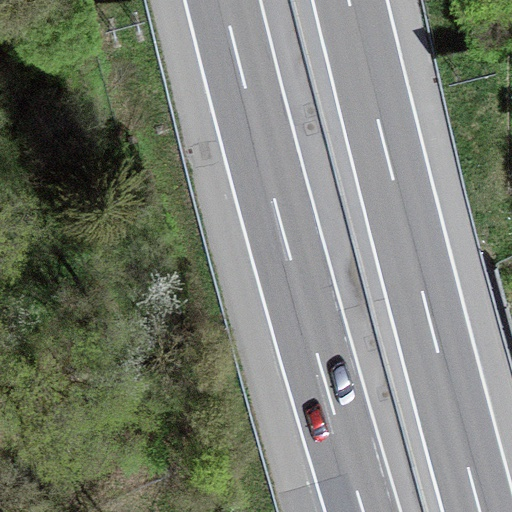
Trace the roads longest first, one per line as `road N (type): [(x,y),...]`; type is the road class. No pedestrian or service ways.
road 1 (motorway): [(223,0),(362,511)]
road 2 (motorway): [(479,511),(348,0)]
